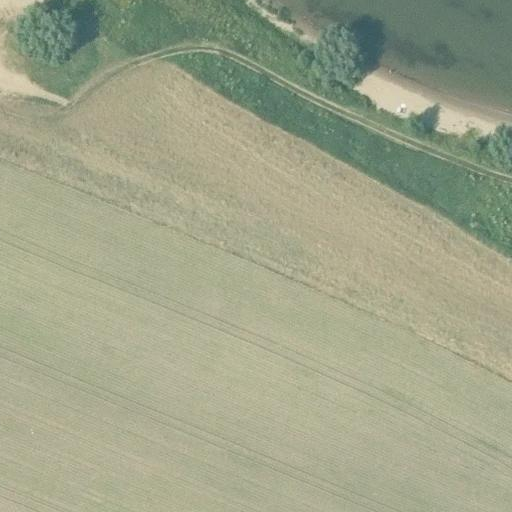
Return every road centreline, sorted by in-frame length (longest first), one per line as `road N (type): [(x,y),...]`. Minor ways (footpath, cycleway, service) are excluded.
road 1 (track): [(511,182),(399,146),(208,50),(173,53),(44,119),(0,115)]
road 2 (track): [(511,334),(298,222),(29,121)]
